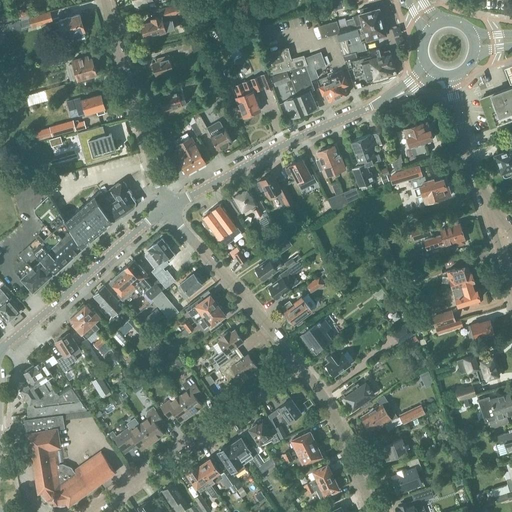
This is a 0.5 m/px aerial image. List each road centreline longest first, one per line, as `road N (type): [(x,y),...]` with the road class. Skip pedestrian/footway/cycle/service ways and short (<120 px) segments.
road 1 (residential): [(90,511),(298,363)]
road 2 (residential): [(165,206),(393,95)]
road 3 (residential): [(0,350),(165,206)]
road 4 (residential): [(165,206),(104,0)]
road 5 (residential): [(298,363),(165,206)]
road 6 (residential): [(372,511),(346,440),(298,363)]
